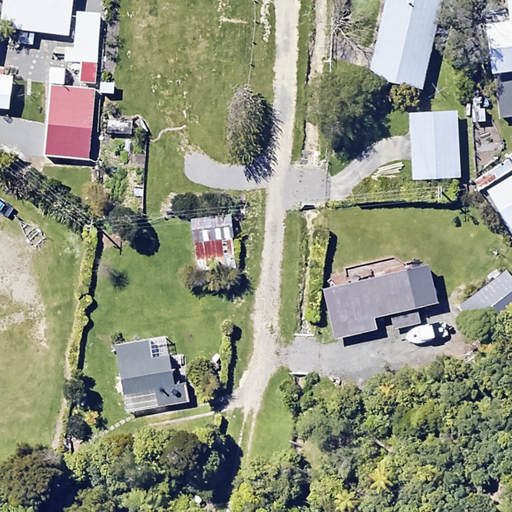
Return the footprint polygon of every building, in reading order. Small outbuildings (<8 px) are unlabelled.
[(68,0),(0,0),(0,26),(64,34),(68,0)] [(443,0),(383,0),(365,78),(422,91),(443,0)] [(511,0),(504,0),(508,27),(486,30),(496,119),(511,117),(511,0)] [(95,84),(98,18),(75,17),(73,50),(63,49),(62,62),(77,62),(76,83),(95,84)] [(96,89),(49,86),(46,128),(93,131),(96,89)] [(406,114),(408,180),(457,179),(456,112),(406,114)] [(511,179),(487,194),(511,237),(511,179)] [(224,217),(189,222),(196,274),(231,269),(224,217)] [(511,316),(511,276),(505,269),(459,307),(485,339),(511,316)] [(324,292),(334,340),(373,332),(370,320),(388,317),(391,330),(417,325),(407,275),(324,292)] [(114,347),(125,415),(190,404),(186,383),(172,385),(168,358),(151,361),(148,342),(114,347)]
